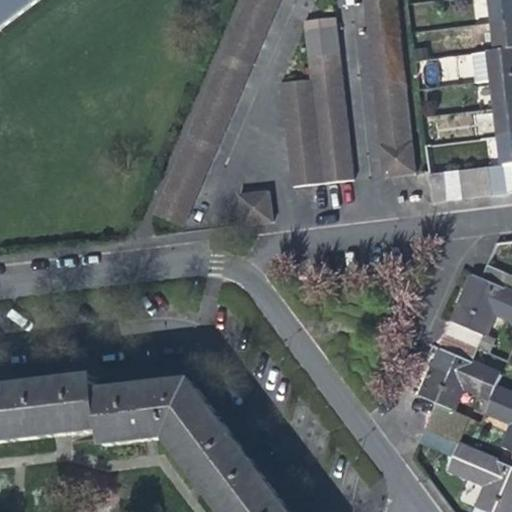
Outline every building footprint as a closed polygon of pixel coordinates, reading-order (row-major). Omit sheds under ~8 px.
[(0,0),(0,33),(45,0),(0,0)] [(185,227),(284,0),(253,0),(160,215),(185,227)] [(418,174),(396,0),(368,0),(365,0),(388,178),(418,174)] [(511,0),(489,0),(492,25),(511,22),(511,0)] [(355,166),(335,4),(308,7),(307,7),(313,65),(283,69),(296,172),(355,166)] [(511,22),(492,25),(496,54),(511,51),(511,22)] [(511,51),(496,54),(491,54),(474,56),(477,83),(494,81),(511,79),(511,51)] [(511,79),(494,81),(498,110),(511,108),(511,79)] [(511,108),(498,110),(502,138),(511,136),(511,108)] [(511,136),(502,138),(506,166),(511,165),(511,136)] [(500,195),(508,194),(504,167),(489,168),(493,196),(500,195)] [(486,197),(493,196),(489,168),(474,170),(478,198),(486,197)] [(471,199),(478,198),(474,170),(459,172),(463,200),(471,199)] [(455,201),(463,200),(459,172),(444,173),(447,202),(455,201)] [(441,203),(447,202),(444,173),(429,175),(433,204),(441,203)] [(246,228),(277,224),(273,193),(242,197),(246,228)] [(511,278),(483,266),(478,281),(511,295),(511,278)] [(488,316),(511,326),(511,295),(478,281),(468,277),(456,305),(447,324),(438,320),(432,335),(473,352),(488,316)] [(467,366),(473,352),(432,335),(426,349),(434,353),(467,366)] [(456,394),(485,406),(490,392),(496,379),(467,366),(434,353),(423,378),(413,399),(432,408),(427,421),(459,435),(465,422),(448,415),(456,394)] [(0,441),(100,428),(102,443),(164,435),(221,511),(288,511),(191,378),(95,392),(93,375),(69,378),(0,387),(0,441)] [(511,400),(490,392),(485,406),(480,418),(507,429),(501,442),(497,451),(511,456),(511,400)] [(453,449),(459,435),(427,421),(420,435),(453,449)] [(511,473),(453,449),(420,435),(414,450),(447,464),(444,470),(482,487),(470,511),(509,511),(511,506),(511,473)]
